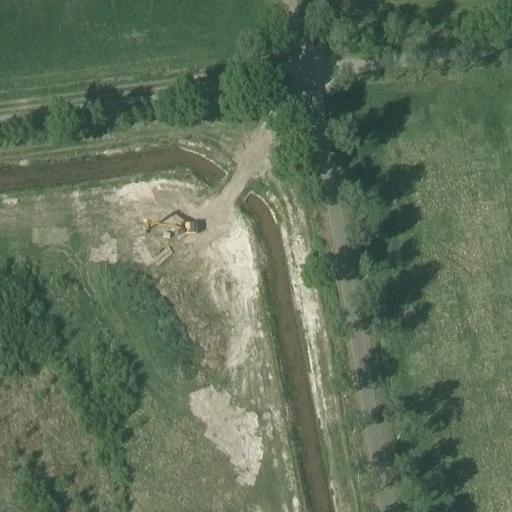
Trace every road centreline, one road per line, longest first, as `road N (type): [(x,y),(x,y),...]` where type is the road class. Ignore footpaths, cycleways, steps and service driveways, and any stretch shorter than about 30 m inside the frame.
road 1 (unclassified): [(387,511),(311,73)]
road 2 (track): [(308,65),(0,107)]
road 3 (unclassified): [(311,73),(511,45)]
road 4 (track): [(285,77),(221,204)]
